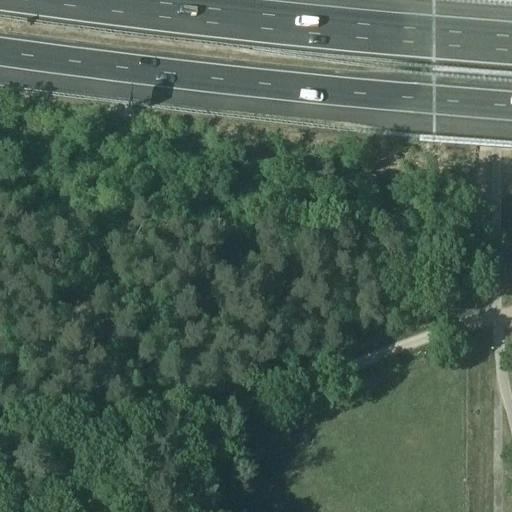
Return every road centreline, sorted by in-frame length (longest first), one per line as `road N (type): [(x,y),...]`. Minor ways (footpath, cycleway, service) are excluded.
road 1 (track): [(0,434),(100,432),(198,415),(497,314)]
road 2 (motorway): [(0,52),(511,106)]
road 3 (motorway): [(511,43),(76,0)]
